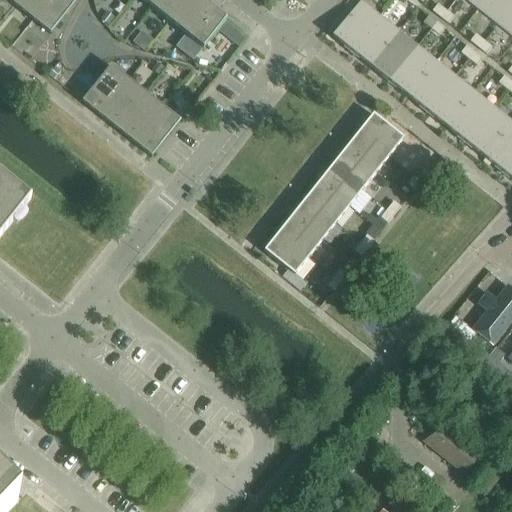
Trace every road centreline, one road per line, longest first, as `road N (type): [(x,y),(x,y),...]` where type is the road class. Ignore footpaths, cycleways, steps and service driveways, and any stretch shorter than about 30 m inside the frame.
road 1 (residential): [(54,342),(293,43)]
road 2 (residential): [(398,353),(477,262),(511,245)]
